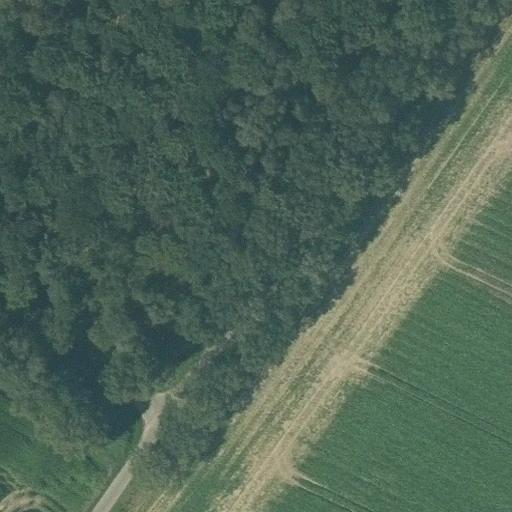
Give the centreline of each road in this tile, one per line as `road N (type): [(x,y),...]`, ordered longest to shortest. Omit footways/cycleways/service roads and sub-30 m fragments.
road 1 (unclassified): [(104,511),(461,0)]
road 2 (track): [(0,263),(103,373)]
